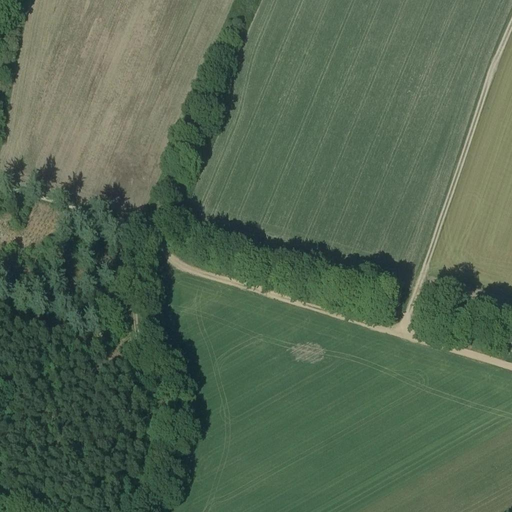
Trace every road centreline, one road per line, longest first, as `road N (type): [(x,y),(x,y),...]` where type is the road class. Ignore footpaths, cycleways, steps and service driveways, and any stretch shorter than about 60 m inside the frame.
road 1 (track): [(511,24),(406,314)]
road 2 (track): [(150,235),(137,269),(137,336),(173,406),(174,429),(148,511)]
road 3 (track): [(0,186),(150,235)]
